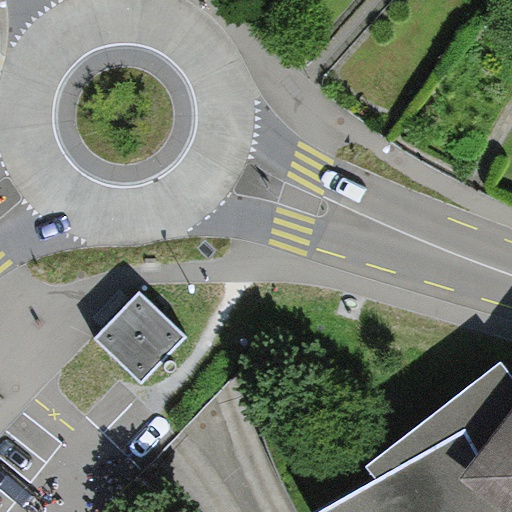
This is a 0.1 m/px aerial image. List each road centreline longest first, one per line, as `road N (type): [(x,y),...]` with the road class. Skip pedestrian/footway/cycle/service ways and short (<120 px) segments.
road 1 (secondary): [(203,161),(511,276)]
road 2 (secondary): [(203,161),(214,107),(192,57),(144,29),(89,34)]
road 3 (secondary): [(44,160),(77,194),(123,207),(169,195),(203,161)]
road 4 (secondary): [(89,34),(50,65),(39,87),(34,111),(44,160)]
